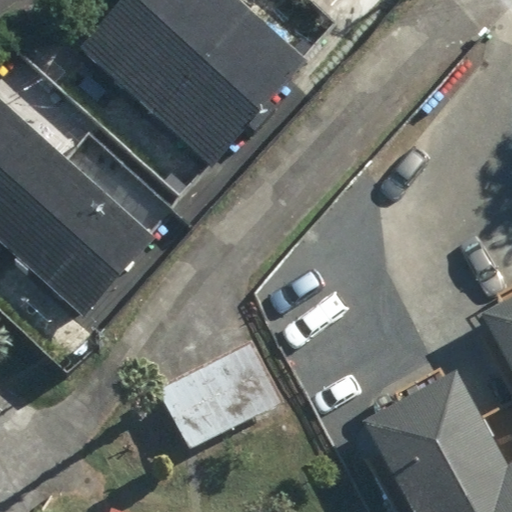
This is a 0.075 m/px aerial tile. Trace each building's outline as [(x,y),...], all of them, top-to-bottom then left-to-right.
[(311,69),(233,0),(127,0),(81,52),(217,173),(311,69)] [(156,244),(0,104),(0,247),(85,324),(156,244)] [(511,511),(511,315),(356,404),(417,511),(511,511)] [(249,349),(158,396),(198,452),(287,409),(249,349)] [(99,511),(133,511),(103,501),(99,511)]
